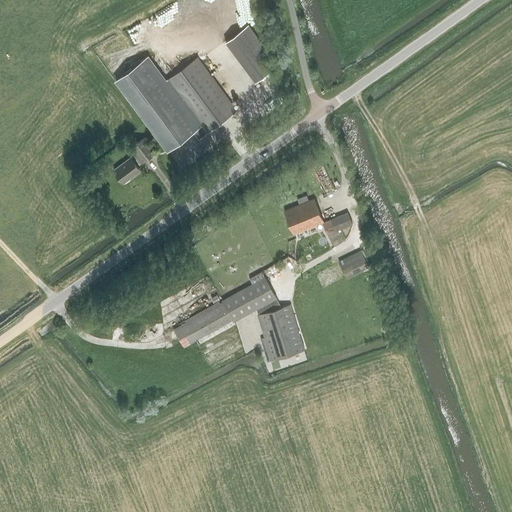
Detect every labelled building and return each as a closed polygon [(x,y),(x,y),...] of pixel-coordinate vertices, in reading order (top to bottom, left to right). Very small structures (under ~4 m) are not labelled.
[(226,41),(256,82),(272,70),(260,54),(266,49),(248,25),(226,41)] [(205,135),(237,111),(198,57),(166,80),(148,56),(114,81),(167,151),(193,132),(198,140),(205,135)] [(230,140),(243,156),(257,144),(245,129),(230,140)] [(114,170),(123,183),(141,170),(138,166),(156,153),(144,137),(131,147),(137,154),(132,158),(131,157),(114,170)] [(316,165),(321,179),(322,179),(328,192),(335,189),(324,161),(316,165)] [(283,210),(293,234),(304,230),(308,242),(352,224),(348,213),(323,222),(313,198),(283,210)] [(346,279),(369,268),(361,251),(338,262),(346,279)] [(304,350),(291,304),(282,307),(262,272),(250,279),(253,284),(222,300),(223,302),(220,304),(219,301),(178,324),(179,326),(174,329),(184,347),(196,340),(199,345),(236,325),(235,321),(255,310),(257,315),(256,315),(264,338),(260,339),(268,362),(304,350)]
